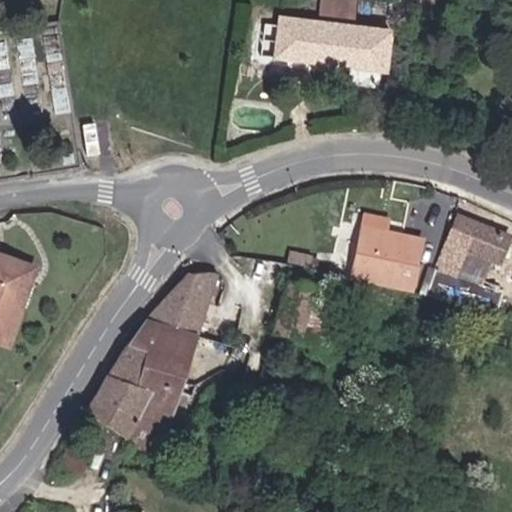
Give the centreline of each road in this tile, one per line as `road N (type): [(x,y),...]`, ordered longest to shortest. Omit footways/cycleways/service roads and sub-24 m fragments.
road 1 (secondary): [(511,193),(438,164),(354,156),(284,167),(174,210)]
road 2 (secondary): [(0,482),(138,285),(174,210)]
road 3 (residential): [(174,210),(75,189),(0,198)]
